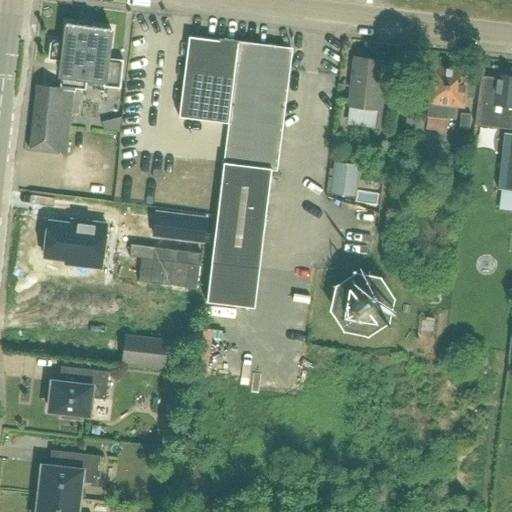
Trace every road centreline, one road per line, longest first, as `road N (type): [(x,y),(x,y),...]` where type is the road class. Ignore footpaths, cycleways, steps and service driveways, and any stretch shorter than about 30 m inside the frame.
road 1 (unknown): [(312,9),(295,181),(266,348)]
road 2 (unclassified): [(511,34),(229,0)]
